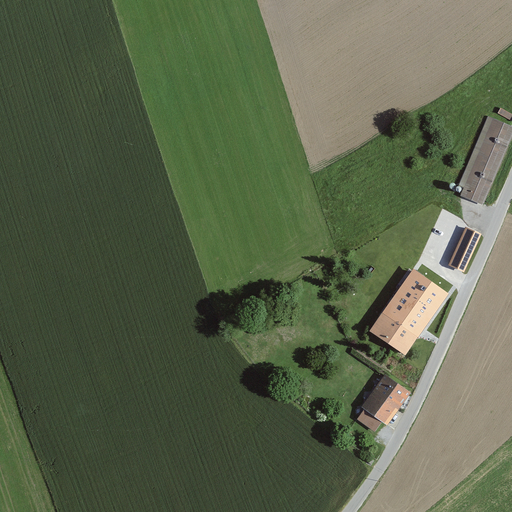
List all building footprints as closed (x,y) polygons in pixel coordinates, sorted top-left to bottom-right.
[(498,116),(510,121),(511,115),(511,110),(503,106),(498,116)] [(455,196),(484,206),(511,136),(511,127),(487,119),(455,196)] [(482,236),(465,229),(448,269),(465,275),(482,236)] [(448,295),(412,271),(370,333),(406,356),(448,295)] [(410,394),(384,376),(361,406),(364,411),(358,421),(375,432),(382,424),(388,427),(410,394)]
